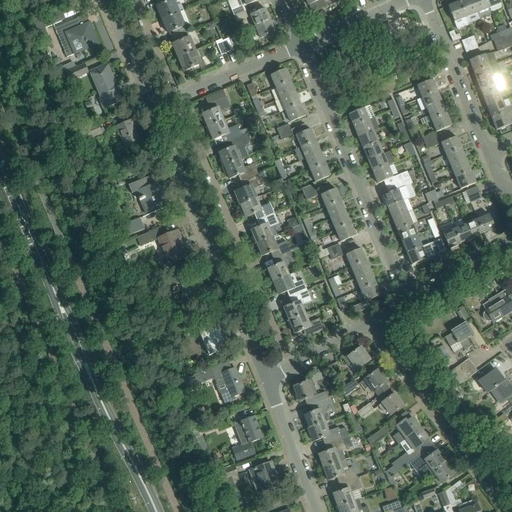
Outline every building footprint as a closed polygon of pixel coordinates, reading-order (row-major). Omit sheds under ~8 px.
[(157,7),(162,20),(179,13),(183,11),(180,4),(184,2),(183,0),(158,0),(160,5),(157,7)] [(232,10),(235,17),(246,12),(244,6),(259,0),(235,0),(239,8),(232,10)] [(472,0),(464,0),(460,2),(466,18),(477,13),(472,0)] [(472,0),(477,13),(480,20),(491,16),(489,9),(485,0),(472,0)] [(499,0),(485,0),(489,9),(501,4),(499,0)] [(466,18),(460,2),(448,7),(454,22),(466,18)] [(345,3),(331,9),(335,18),(349,12),(345,3)] [(250,16),(255,27),(255,28),(270,21),(265,9),(250,16)] [(33,21),(37,32),(61,22),(61,21),(63,20),(59,11),(57,12),(57,11),(33,21)] [(246,12),(235,17),(237,22),(249,17),(246,12)] [(329,21),(325,12),(314,16),(318,25),(329,21)] [(172,32),(174,37),(187,32),(179,13),(162,20),(168,33),(172,32)] [(67,57),(89,48),(98,44),(86,15),(55,28),(67,57)] [(255,28),(255,27),(249,29),(254,41),(275,33),(270,21),(255,28)] [(493,42),(495,47),(511,40),(511,33),(510,29),(499,34),(500,39),(493,42)] [(173,44),(178,58),(195,51),(187,32),(174,37),(176,43),(173,44)] [(492,42),(493,42),(500,39),(499,34),(490,37),(492,42)] [(461,41),(464,47),(476,42),(473,37),(461,41)] [(229,39),(223,41),(227,53),(234,50),(229,39)] [(227,53),(223,41),(222,40),(216,42),(222,55),(227,53)] [(498,52),(511,46),(511,40),(495,47),(498,52)] [(476,42),(464,47),(466,53),(478,48),(476,42)] [(195,51),(178,58),(184,71),(199,65),(200,68),(205,66),(202,59),(205,58),(201,49),(195,51)] [(469,61),(474,73),(497,64),(493,54),(485,55),(469,61)] [(474,73),(478,85),(494,79),(501,76),(497,64),(474,73)] [(66,73),(70,81),(88,73),(84,65),(66,72),(66,73)] [(107,65),(98,68),(89,72),(101,99),(99,99),(104,110),(117,104),(117,103),(121,102),(115,87),(116,86),(107,65)] [(64,68),(55,71),(56,75),(57,77),(66,73),(66,72),(64,68)] [(270,76),(275,88),(291,82),(286,70),(270,76)] [(478,85),(483,96),(498,90),(494,79),(478,85)] [(417,86),(422,98),(437,91),(432,80),(417,86)] [(275,88),(280,99),(296,93),(291,82),(275,88)] [(246,86),(251,98),(257,96),(252,84),(246,86)] [(483,96),(487,108),(503,102),(498,90),(483,96)] [(220,112),(230,108),(223,91),(209,97),(214,110),(202,115),(208,127),(223,121),(220,112)] [(422,98),(427,109),(442,103),(437,91),(422,98)] [(280,99),(285,111),(300,104),(296,93),(280,99)] [(396,99),(399,107),(404,105),(401,96),(396,99)] [(262,107),(258,99),(252,101),(256,110),(262,107)] [(387,102),(391,110),(396,108),(392,100),(387,102)] [(487,108),(491,119),(507,113),(511,110),(511,107),(511,105),(510,106),(508,100),(503,102),(487,108)] [(431,121),(447,114),(442,103),(427,109),(429,116),(420,120),(422,124),(431,121)] [(300,104),(285,111),(290,123),(305,116),(300,104)] [(404,105),(399,107),(403,115),(408,113),(404,105)] [(349,115),(353,126),(374,118),(369,106),(349,115)] [(265,116),(262,107),(256,110),(260,118),(265,116)] [(396,108),(391,110),(394,119),(399,117),(396,108)] [(507,113),(491,119),(496,131),(511,125),(507,113)] [(447,114),(431,121),(436,133),(452,126),(447,114)] [(353,126),(358,138),(374,131),(379,129),(374,118),(353,126)] [(405,121),(409,130),(414,128),(410,119),(405,121)] [(131,121),(121,125),(117,127),(125,146),(139,140),(131,121)] [(248,133),(246,129),(242,131),(239,131),(237,125),(227,130),(223,121),(208,127),(213,140),(225,135),(228,142),(248,133)] [(258,122),(250,125),(252,131),(260,127),(258,122)] [(397,125),(400,134),(406,132),(402,123),(397,125)] [(86,129),(90,139),(101,134),(97,124),(86,129)] [(291,130),(288,124),(277,129),(279,135),(291,130)] [(293,136),(291,130),(279,135),(282,141),(293,136)] [(296,136),(301,148),(316,142),(311,130),(296,136)] [(358,138),(363,149),(378,143),(374,131),(358,138)] [(406,132),(400,134),(404,142),(409,140),(406,132)] [(224,166),(240,160),(252,154),(248,143),(249,135),(248,133),(228,142),(231,148),(219,153),(224,166)] [(424,143),(425,144),(436,139),(434,134),(422,139),(424,143)] [(441,144),(446,156),(461,149),(456,137),(441,144)] [(436,139),(425,144),(427,150),(439,145),(436,139)] [(301,148),(305,159),(321,153),(316,142),(301,148)] [(363,149),(368,161),(383,154),(378,143),(363,149)] [(406,148),(410,156),(415,154),(411,145),(406,148)] [(446,156),(451,167),(466,160),(461,149),(446,156)] [(326,164),(321,153),(305,159),(310,171),(326,164)] [(368,161),(373,172),(388,166),(383,154),(368,161)] [(284,168),(281,159),(275,162),(279,170),(284,168)] [(242,174),(244,180),(258,174),(254,164),(243,168),(240,160),(224,166),(230,179),(242,174)] [(451,167),(455,178),(471,172),(466,160),(451,167)] [(330,176),(326,164),(310,171),(315,182),(330,176)] [(388,166),(373,172),(378,184),(383,182),(393,178),(393,177),(388,166)] [(425,168),(428,177),(434,174),(430,166),(425,168)] [(288,177),(284,168),(279,170),(282,179),(288,177)] [(398,182),(409,178),(407,173),(406,172),(393,177),(393,178),(383,182),(386,187),(398,182)] [(471,172),(455,178),(460,190),(476,183),(471,172)] [(235,192),(240,205),(256,198),(252,190),(263,185),(258,174),(244,180),(247,187),(235,192)] [(434,174),(428,177),(432,184),(437,182),(434,174)] [(152,176),(143,180),(128,186),(132,194),(137,191),(140,198),(139,199),(139,201),(141,201),(147,215),(167,207),(157,183),(155,183),(152,176)] [(385,202),(387,208),(403,201),(410,198),(405,187),(412,184),(409,178),(398,182),(386,187),(388,194),(383,196),(383,197),(381,198),(383,203),(385,202)] [(302,189),(304,195),(316,190),(314,184),(302,189)] [(465,192),(468,197),(480,193),(477,187),(465,192)] [(341,201),(336,189),(321,196),(326,208),(341,201)] [(316,190),(304,195),(307,201),(318,196),(316,190)] [(435,191),(430,193),(433,202),(438,199),(435,191)] [(480,193),(468,197),(470,203),(482,198),(480,193)] [(258,213),(261,219),(274,213),(270,203),(260,207),(256,198),(240,205),(246,218),(258,213)] [(346,213),(341,201),(326,208),(330,219),(346,213)] [(387,208),(392,219),(408,213),(403,201),(387,208)] [(445,206),(443,201),(434,205),(436,209),(445,206)] [(422,206),(425,215),(430,213),(427,204),(422,206)] [(251,231),(257,243),(272,237),(269,228),(279,224),(274,213),(261,219),(263,226),(251,231)] [(351,224),(346,213),(330,219),(335,231),(351,224)] [(392,219),(397,231),(412,224),(408,213),(392,219)] [(489,215),(477,220),(483,235),(495,230),(489,215)] [(125,223),(130,235),(145,229),(140,217),(125,223)] [(312,227),(308,218),(303,221),(306,229),(312,227)] [(428,221),(431,229),(436,227),(433,219),(428,221)] [(477,220),(466,224),(473,239),(483,235),(477,220)] [(351,224),(335,231),(340,242),(356,236),(351,224)] [(397,231),(402,242),(417,235),(412,224),(397,231)] [(466,224),(455,229),(462,244),(473,239),(466,224)] [(315,236),(312,227),(306,229),(310,238),(315,236)] [(436,227),(431,229),(435,238),(440,236),(436,227)] [(462,244),(455,229),(443,234),(449,249),(462,244)] [(177,231),(168,235),(159,239),(169,262),(167,262),(168,265),(185,258),(178,242),(181,241),(177,231)] [(137,237),(141,247),(152,242),(148,232),(137,237)] [(402,242),(407,254),(422,247),(417,235),(402,242)] [(274,251),(277,257),(290,252),(286,241),(276,246),(272,237),(257,243),(262,257),(274,251)] [(441,239),(435,242),(440,253),(446,251),(441,239)] [(341,250),(339,244),(327,249),(329,255),(341,250)] [(422,247),(407,254),(412,265),(427,259),(422,247)] [(366,261),(361,249),(346,256),(351,267),(366,261)] [(344,255),(341,250),(329,255),(332,261),(344,255)] [(268,269),(273,282),(288,275),(285,267),(295,263),(290,252),(277,257),(280,264),(268,269)] [(371,272),(366,261),(351,267),(356,279),(371,272)] [(376,284),(371,272),(356,279),(360,290),(376,284)] [(183,273),(174,277),(168,280),(171,288),(181,283),(193,311),(208,304),(196,277),(187,281),(183,273)] [(291,290),(293,296),(307,290),(302,280),(292,284),(288,275),(273,282),(278,295),(291,290)] [(328,280),(332,289),(337,287),(333,278),(328,280)] [(376,284),(360,290),(365,302),(381,296),(376,284)] [(337,287),(332,289),(335,298),(341,295),(337,287)] [(484,313),(484,315),(484,317),(484,318),(485,319),(486,320),(487,321),(489,322),(490,322),(492,321),(493,323),(511,311),(511,288),(510,289),(511,290),(505,294),(505,293),(488,302),(490,306),(485,309),(486,311),(485,312),(484,313)] [(284,308),(289,321),(305,314),(301,306),(311,302),(307,290),(293,296),(296,303),(284,308)] [(348,310),(343,298),(337,301),(342,312),(348,310)] [(305,314),(289,321),(295,334),(307,329),(310,336),(324,330),(320,321),(319,319),(309,323),(305,314)] [(451,331),(452,334),(445,338),(449,346),(454,353),(463,348),(465,351),(465,350),(471,347),(467,339),(473,335),(466,322),(465,323),(465,322),(465,323),(451,331)] [(216,323),(207,327),(198,330),(209,355),(226,348),(216,323)] [(174,329),(177,336),(189,331),(186,324),(174,329)] [(348,357),(347,356),(342,358),(348,366),(352,363),(357,370),(370,360),(361,348),(348,357)] [(446,349),(439,354),(445,362),(451,358),(446,349)] [(450,372),(460,384),(478,372),(477,371),(475,373),(466,361),(450,372)] [(210,369),(184,380),(189,392),(190,391),(200,387),(199,384),(210,380),(212,379),(211,379),(214,378),(217,385),(224,382),(228,391),(220,394),(224,404),(235,400),(234,397),(235,396),(245,393),(235,368),(232,370),(229,362),(221,365),(210,369)] [(328,367),(341,390),(347,386),(333,364),(328,367)] [(385,384),(387,383),(377,370),(360,383),(365,390),(369,387),(374,393),(375,392),(379,397),(389,389),(385,384)] [(479,382),(487,393),(490,391),(500,404),(511,394),(511,388),(505,379),(503,381),(496,370),(479,382)] [(307,406),(314,404),(328,399),(325,392),(317,395),(314,386),(311,377),(305,380),(306,382),(293,387),(299,402),(305,400),(307,406)] [(347,386),(341,390),(344,397),(356,388),(355,387),(359,385),(355,380),(347,386)] [(395,394),(387,400),(378,406),(382,412),(386,409),(391,415),(404,406),(395,394)] [(330,421),(327,412),(332,410),(328,399),(314,404),(316,411),(304,416),(309,429),(325,423),(330,421)] [(357,413),(361,419),(373,410),(369,404),(357,413)] [(491,423),(495,429),(508,420),(504,414),(491,423)] [(254,417),(245,421),(234,425),(242,446),(232,449),(236,462),(255,455),(251,443),(262,438),(254,417)] [(398,445),(405,439),(420,428),(413,418),(407,422),(405,420),(396,427),(400,432),(393,437),(398,444),(398,445)] [(342,439),(339,430),(338,428),(328,432),(325,423),(309,429),(314,442),(326,437),(328,444),(342,439)] [(387,425),(371,437),(375,443),(391,431),(387,425)] [(345,428),(339,430),(342,439),(349,437),(345,428)] [(413,461),(423,454),(423,453),(419,448),(424,445),(422,443),(428,439),(420,428),(405,439),(414,452),(393,467),(397,472),(413,461)] [(205,450),(200,437),(194,439),(200,452),(205,450)] [(339,462),(336,453),(353,447),(349,437),(342,439),(328,444),(331,450),(319,455),(323,468),(339,462)] [(433,472),(446,463),(437,451),(427,459),(423,454),(413,461),(425,478),(433,472)] [(357,478),(353,467),(348,469),(345,460),(339,462),(323,468),(328,481),(340,477),(343,483),(357,478)] [(271,463),(262,466),(250,471),(253,480),(258,478),(264,493),(273,489),(273,490),(275,489),(275,488),(280,486),(279,486),(273,472),(275,472),(271,463)] [(446,463),(433,472),(438,478),(434,480),(439,486),(446,480),(454,474),(446,463)] [(235,467),(221,472),(223,479),(237,474),(235,467)] [(382,471),(375,473),(377,479),(384,476),(382,471)] [(354,502),(351,493),(361,489),(357,478),(343,483),(345,490),(333,494),(338,508),(354,502)] [(449,489),(445,492),(448,499),(453,495),(453,494),(463,486),(459,481),(449,489)] [(422,493),(424,499),(436,495),(434,489),(422,493)] [(445,492),(439,494),(444,507),(449,505),(445,492)] [(354,502),(338,508),(339,511),(369,511),(367,507),(361,509),(358,500),(354,502)] [(390,511),(392,511),(402,508),(398,501),(382,507),(383,511),(390,511)] [(412,504),(415,511),(422,511),(419,501),(412,504)] [(472,501),(457,506),(459,511),(479,511),(477,505),(474,506),(472,501)]
